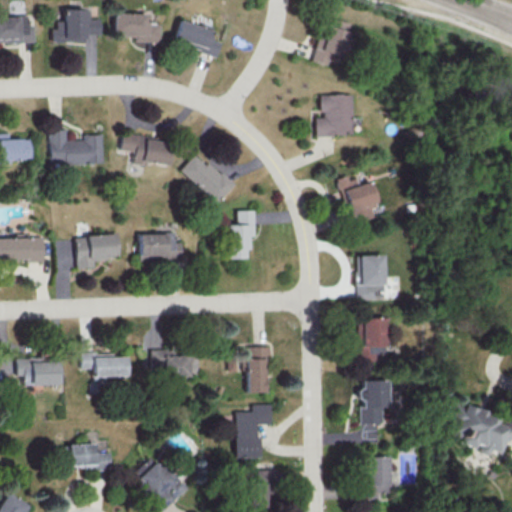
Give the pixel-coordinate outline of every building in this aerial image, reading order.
[(83,41),(82,34),(98,34),(98,18),(87,18),(87,8),(60,9),(60,19),(53,20),(53,28),(48,28),(48,41),(83,41)] [(157,42),(158,24),(145,24),(145,13),(111,12),(110,34),(132,35),(131,41),(157,42)] [(0,42),(32,42),(31,14),(0,15),(0,42)] [(347,23),(323,15),(308,59),(333,67),(347,23)] [(213,54),(217,42),(206,38),(209,28),(176,18),(169,41),(213,54)] [(316,94),(317,116),(311,116),(311,135),(349,134),(347,93),(316,94)] [(98,133),(80,133),(80,139),(63,139),(62,129),(45,129),(46,162),(99,161),(98,133)] [(27,137),(5,138),(5,132),(0,132),(0,160),(28,160),(27,137)] [(116,149),(130,151),(128,163),(142,165),(142,161),(164,164),(167,139),(118,132),(116,149)] [(192,151),(176,169),(213,202),(229,185),(192,151)] [(348,223),(370,217),(366,202),(373,200),(367,181),(354,184),(352,176),(345,178),(344,175),(335,177),(348,223)] [(249,209),(232,210),(232,224),(223,224),(223,258),(244,257),(244,235),(250,235),(249,209)] [(134,232),(135,259),(177,258),(176,241),(170,241),(170,231),(134,232)] [(115,257),(114,233),(70,235),(71,267),(90,267),(89,258),(115,257)] [(0,236),(0,260),(39,260),(39,236),(0,236)] [(380,298),(379,254),(352,254),(353,298),(380,298)] [(358,317),(359,346),(354,346),(355,362),(382,362),(381,316),(358,317)] [(241,345),(242,391),(263,391),(262,345),(241,345)] [(159,375),(193,374),(193,353),(170,354),(170,347),(146,348),(146,366),(159,366),(159,375)] [(123,375),(122,355),(110,356),(110,351),(76,352),(77,368),(89,367),(89,376),(123,375)] [(19,375),(19,384),(55,383),(55,359),(39,359),(39,356),(12,357),(12,375),(19,375)] [(385,407),(384,379),(356,380),(356,399),(357,425),(363,425),(363,437),(378,437),(378,407),(385,407)] [(511,417),(499,421),(487,417),(485,411),(464,404),(459,405),(450,402),(443,421),(449,438),(470,446),(475,444),(477,452),(482,454),(491,451),(497,453),(502,439),(511,435),(511,417)] [(231,457),(254,456),(254,423),(267,423),(266,403),(247,403),(248,410),(230,410),(231,457)] [(91,452),(90,443),(58,444),(58,458),(64,458),(65,468),(106,467),(106,452),(91,452)] [(385,491),(384,455),(361,456),(362,498),(378,498),(377,491),(385,491)] [(131,473),(140,482),(135,488),(159,510),(170,499),(163,493),(174,482),(146,456),(131,473)] [(265,511),(267,482),(243,482),(241,511),(265,511)] [(0,511),(21,511),(26,504),(1,492),(0,493),(0,511)]
